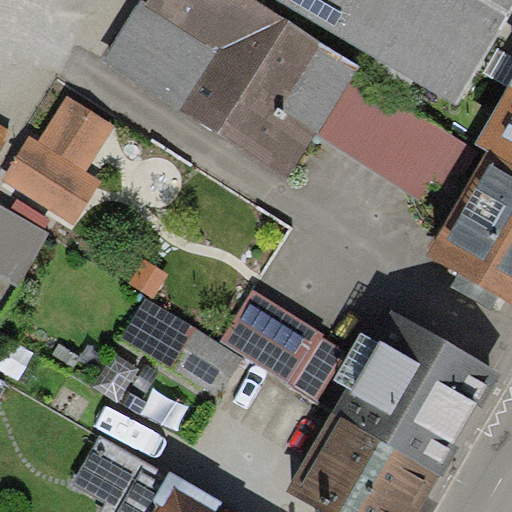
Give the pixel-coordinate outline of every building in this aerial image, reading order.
[(358,71),(248,0),(154,0),(115,61),(289,174),(323,121),(339,131),(371,82),(358,73),(358,71)] [(511,0),(301,0),(388,52),(380,66),(412,85),(422,70),(460,92),(511,5),(511,0)] [(453,133),(371,82),(339,131),(420,184),(453,133)] [(511,90),(505,102),(511,127),(491,157),(511,169),(511,90)] [(84,110),(73,103),(50,139),(86,162),(109,125),(84,110)] [(81,177),(30,144),(10,175),(61,207),(81,177)] [(511,169),(491,157),(434,259),(465,274),(456,288),(493,306),(502,298),(511,301),(511,169)] [(0,204),(0,270),(21,282),(50,232),(0,204)] [(345,354),(255,294),(223,341),(313,401),(345,354)] [(403,320),(344,418),(437,472),(496,376),(403,320)] [(0,398),(8,384),(0,379),(0,398)] [(338,415),(292,492),(325,511),(414,511),(437,472),(344,418),(338,415)] [(141,499),(160,470),(103,433),(70,484),(105,507),(101,511),(156,511),(158,510),(141,499)] [(180,481),(160,470),(141,499),(158,510),(156,511),(236,511),(222,503),(216,511),(213,511),(175,488),(180,481)]
